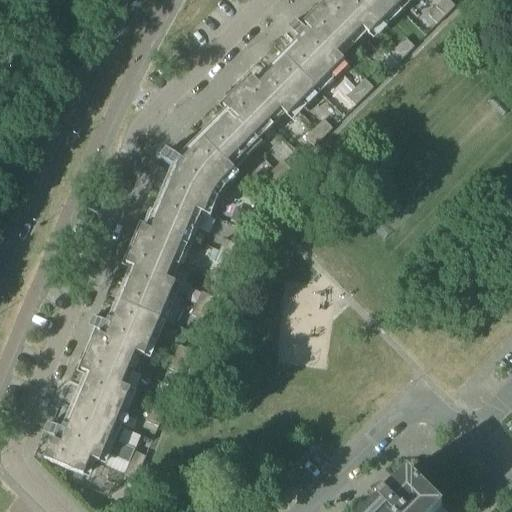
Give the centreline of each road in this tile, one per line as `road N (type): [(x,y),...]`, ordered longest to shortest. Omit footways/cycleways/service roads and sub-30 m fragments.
road 1 (residential): [(271,0),(140,130),(122,166),(9,461),(59,511)]
road 2 (primary): [(0,276),(129,0)]
road 3 (residential): [(304,511),(422,398),(467,439)]
